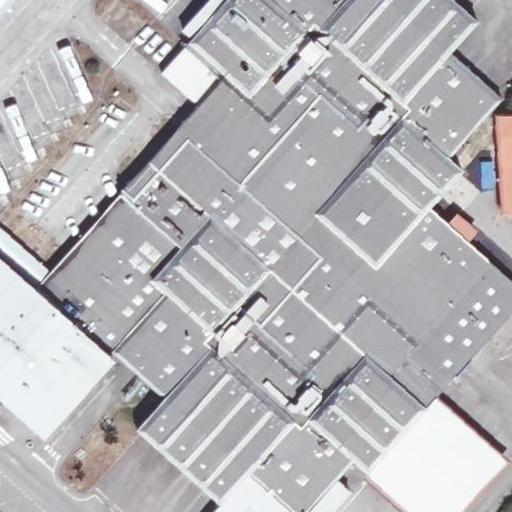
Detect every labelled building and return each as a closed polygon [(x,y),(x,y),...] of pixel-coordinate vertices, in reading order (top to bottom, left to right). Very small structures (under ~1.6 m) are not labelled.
[(113,351),(140,376),(163,396),(135,428),(141,434),(172,462),(219,504),(212,511),(330,511),(349,491),(335,479),(353,459),(367,472),(376,462),(424,409),(511,311),(511,282),(428,207),(462,170),(448,158),(501,98),(470,70),(448,52),(476,21),(452,0),(207,0),(182,29),(192,38),(161,72),(198,105),(187,117),(49,272),(42,280),(36,287),(34,289),(0,257),(0,404),(13,404),(42,429),(98,367),(93,363),(105,350),(110,354),(113,351)] [(511,115),(496,117),(497,136),(511,135),(511,127),(511,120),(511,119),(511,115)] [(511,135),(497,136),(501,213),(511,212),(511,135)] [(490,177),(490,152),(480,152),(479,176),(490,177)] [(0,254),(36,287),(42,280),(49,272),(0,228),(0,254)] [(471,450),(424,409),(376,462),(420,501),(431,511),(445,511),(488,466),(471,450)]
